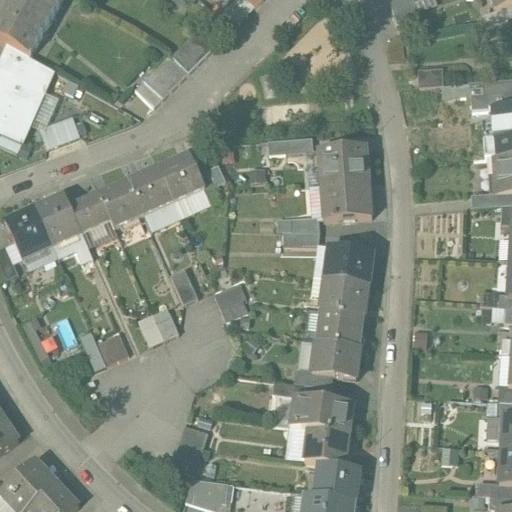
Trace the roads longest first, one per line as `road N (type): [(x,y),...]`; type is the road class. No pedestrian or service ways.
road 1 (residential): [(384,511),(400,231),(393,138),(358,0)]
road 2 (residential): [(307,0),(173,131),(0,195)]
road 3 (residential): [(0,349),(85,471),(128,511)]
